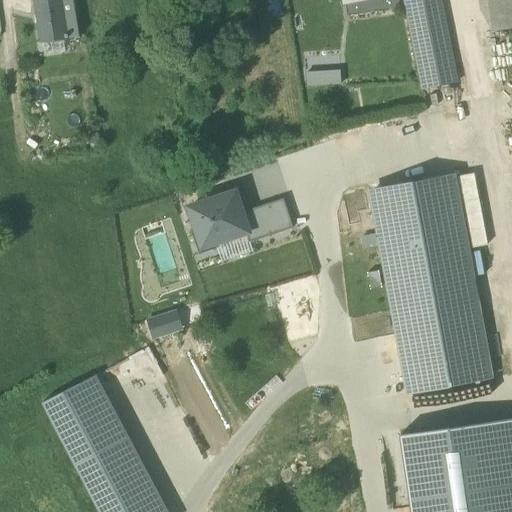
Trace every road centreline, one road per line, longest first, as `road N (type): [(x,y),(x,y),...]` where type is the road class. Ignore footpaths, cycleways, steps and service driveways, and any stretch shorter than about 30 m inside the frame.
road 1 (unknown): [(345,360),(333,195),(350,155),(488,100)]
road 2 (unknown): [(180,511),(290,386),(345,360)]
road 3 (unknown): [(354,422),(511,400)]
